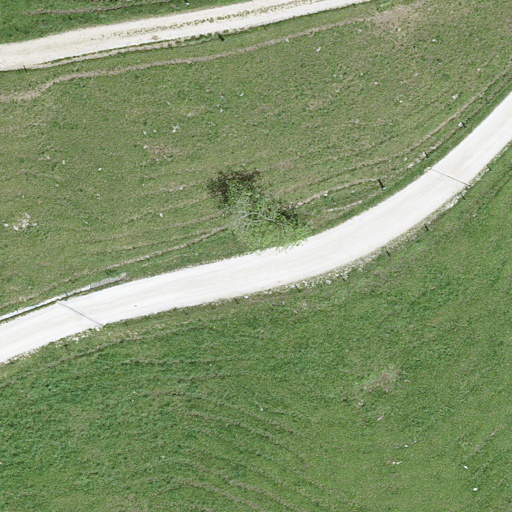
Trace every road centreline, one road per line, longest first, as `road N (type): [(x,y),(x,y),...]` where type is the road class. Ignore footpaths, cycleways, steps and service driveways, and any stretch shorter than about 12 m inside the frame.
road 1 (track): [(0,343),(58,318),(316,259),(373,235),(421,203),(511,118)]
road 2 (track): [(0,54),(307,0)]
